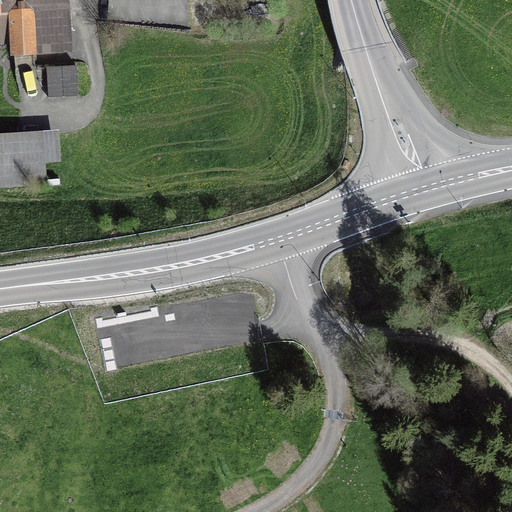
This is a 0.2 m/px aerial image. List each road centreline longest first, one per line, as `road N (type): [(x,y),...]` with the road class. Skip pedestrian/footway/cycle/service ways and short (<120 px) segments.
road 1 (trunk): [(277,238),(157,269),(0,288)]
road 2 (track): [(317,329),(485,356),(511,390)]
road 3 (unclassified): [(423,187),(350,0)]
road 4 (secondary): [(423,187),(277,238)]
